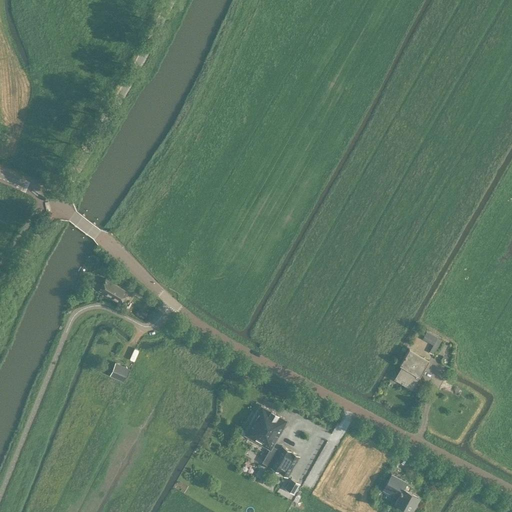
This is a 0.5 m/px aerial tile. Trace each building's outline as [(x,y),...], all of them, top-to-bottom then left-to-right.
[(121,303),(128,292),(106,279),(99,290),(121,303)] [(143,318),(146,313),(139,309),(136,314),(143,318)] [(423,339),(434,345),(430,352),(434,355),(442,341),(438,338),(439,337),(427,331),(423,339)] [(412,389),(429,360),(409,349),(399,365),(403,367),(396,379),(412,389)] [(116,363),(110,375),(124,381),(130,369),(116,363)] [(263,462),(288,477),(300,456),(282,446),(280,450),(273,447),(288,420),(262,405),(245,435),(271,449),(263,462)] [(411,511),(419,496),(404,488),(407,482),(392,474),(383,489),(398,497),(395,502),(411,511)] [(295,494),(300,484),(291,479),(285,489),(295,494)]
